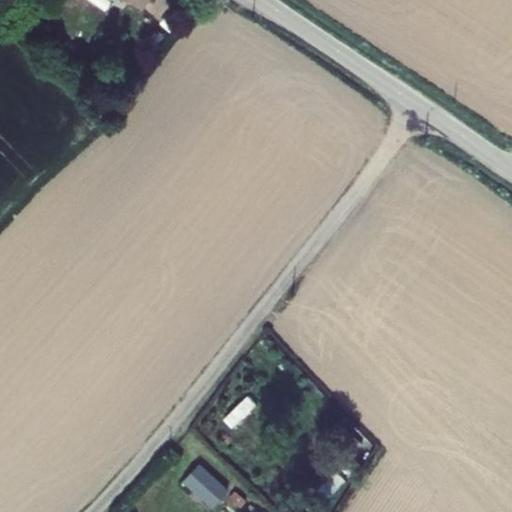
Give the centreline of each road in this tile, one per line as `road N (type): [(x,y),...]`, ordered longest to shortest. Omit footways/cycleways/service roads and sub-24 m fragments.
road 1 (track): [(424,107),(94,511)]
road 2 (unclassified): [(265,0),(511,167)]
